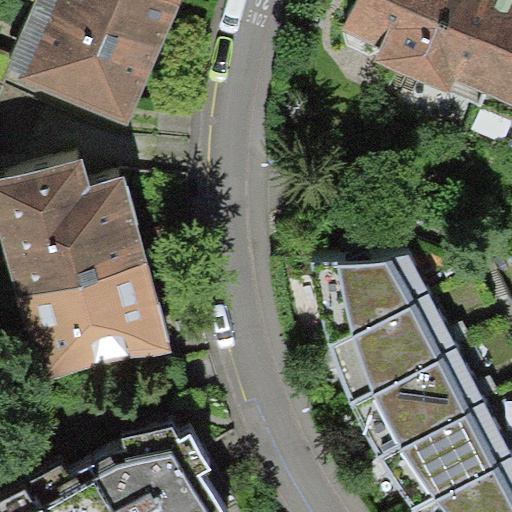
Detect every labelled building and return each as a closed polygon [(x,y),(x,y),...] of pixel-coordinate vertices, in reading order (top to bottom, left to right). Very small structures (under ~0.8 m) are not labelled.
[(50,0),(25,58),(123,101),(141,60),(166,0),(50,0)] [(414,56),(437,0),(352,0),(347,12),(385,29),(380,41),(414,56)] [(479,95),(511,16),(511,0),(437,0),(414,56),(445,69),(441,79),(479,95)] [(511,16),(479,95),(511,109),(511,16)] [(0,78),(12,50),(0,44),(0,78)] [(129,206),(134,204),(125,170),(120,171),(118,165),(84,174),(77,146),(4,166),(34,278),(141,250),(131,213),(129,206)] [(329,334),(428,283),(417,261),(407,242),(311,248),(329,334)] [(102,346),(110,375),(141,367),(133,337),(162,330),(161,324),(165,323),(156,289),(152,290),(149,280),(141,250),(34,278),(55,358),(102,346)] [(329,334),(350,391),(456,337),(435,295),(428,283),(329,334)] [(462,349),(456,337),(350,391),(378,445),(484,391),(462,349)] [(484,391),(378,445),(412,496),(511,446),(489,402),(484,391)] [(50,511),(222,511),(229,508),(196,450),(178,419),(110,438),(33,482),(50,511)] [(511,446),(412,496),(426,511),(510,511),(511,510),(511,446)] [(0,511),(50,511),(33,482),(0,501),(0,511)]
